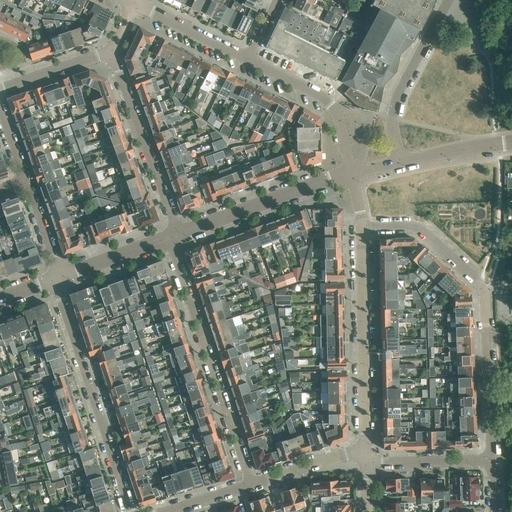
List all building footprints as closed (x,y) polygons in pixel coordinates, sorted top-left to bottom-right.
[(61,0),(59,5),(69,10),(73,0),(61,0)] [(84,0),(73,0),(69,10),(79,15),(86,1),(84,0)] [(206,6),(202,4),(204,0),(193,0),(190,8),(194,9),(199,11),(202,13),(206,6)] [(206,6),(202,13),(207,15),(207,16),(210,18),(219,0),(214,0),(213,1),(210,0),(204,0),(202,4),(206,6)] [(219,0),(210,18),(214,20),(214,19),(219,21),(226,8),(221,5),(224,0),(219,0)] [(237,0),(237,1),(256,10),(258,5),(259,5),(261,2),(256,0),(237,0)] [(320,7),(314,4),(305,0),(297,0),(294,7),(315,17),(320,7)] [(343,93),(358,107),(377,112),(384,85),(396,72),(400,54),(413,41),(414,40),(432,4),(431,3),(432,0),(358,0),(373,8),(371,12),(365,8),(360,17),(366,20),(352,47),(358,49),(340,81),(350,87),(343,93)] [(102,31),(110,15),(109,12),(88,2),(83,13),(91,17),(88,24),(102,31)] [(230,10),(226,8),(219,21),(224,24),(227,26),(237,7),(233,5),(230,10)] [(30,14),(32,11),(23,6),(21,9),(22,9),(21,10),(30,14)] [(343,61),(362,26),(344,17),(337,31),(286,6),(266,46),(334,80),(335,78),(343,61)] [(241,9),(237,7),(227,26),(230,28),(231,27),(236,29),(243,16),(239,14),(241,9)] [(332,13),(333,13),(340,17),(343,11),(334,7),(332,13)] [(41,17),(42,16),(32,11),(30,14),(40,19),(41,17)] [(246,18),(243,16),(236,29),(244,34),(246,31),(247,32),(249,27),(248,27),(252,19),(254,13),(249,11),(246,18)] [(340,17),(333,13),(329,23),(336,27),(340,17)] [(12,19),(3,15),(0,21),(0,29),(6,33),(12,19)] [(15,37),(22,24),(12,19),(6,33),(15,37)] [(31,28),(22,24),(15,37),(24,42),(27,36),(30,30),(31,28)] [(102,31),(88,24),(85,30),(81,31),(85,42),(99,37),(102,31)] [(85,42),(81,31),(80,28),(69,31),(74,46),(85,42)] [(139,28),(132,43),(143,48),(146,43),(149,45),(147,50),(151,53),(159,37),(152,34),(139,28)] [(74,46),(69,31),(59,35),(64,49),(74,46)] [(64,49),(59,35),(48,38),(53,53),(64,49)] [(160,57),(167,43),(166,42),(165,40),(159,37),(151,53),(156,55),(154,59),(158,61),(160,57)] [(37,43),(41,57),(51,54),(47,40),(37,43)] [(27,47),(32,61),(41,57),(37,43),(27,47)] [(124,59),(132,80),(148,74),(146,68),(144,63),(147,57),(140,54),(143,48),(132,43),(124,59)] [(176,47),(167,43),(160,57),(165,59),(162,63),(166,65),(176,47)] [(184,51),(176,47),(166,65),(170,67),(173,63),(177,65),(184,51)] [(192,55),(184,51),(177,65),(181,67),(174,81),(179,84),(183,74),(192,55)] [(202,60),(201,60),(192,55),(183,74),(192,78),(194,74),(195,74),(202,60)] [(204,79),(212,64),(203,60),(202,60),(195,74),(196,75),(193,81),(201,85),(204,79)] [(212,64),(204,79),(209,81),(204,91),(208,93),(209,91),(220,69),(212,64)] [(222,70),(220,69),(209,91),(208,93),(206,97),(211,98),(213,93),(217,85),(221,87),(229,72),(224,69),(222,70)] [(84,84),(90,87),(96,74),(89,70),(67,78),(73,94),(76,102),(77,107),(85,104),(79,88),(81,88),(80,85),(84,84)] [(234,74),(229,72),(221,87),(218,93),(223,95),(221,98),(225,100),(227,96),(237,77),(234,76),(234,74)] [(100,92),(102,98),(112,94),(106,79),(96,74),(90,87),(100,92)] [(136,89),(151,83),(156,81),(154,77),(150,78),(148,74),(132,80),(134,86),(136,86),(136,89)] [(245,81),(237,77),(227,96),(232,98),(234,93),(238,95),(245,81)] [(61,81),(58,82),(63,97),(65,102),(69,101),(68,96),(73,94),(67,78),(62,80),(61,81)] [(248,101),(255,86),(245,81),(238,95),(242,98),(240,102),(244,104),(246,100),(248,101)] [(63,97),(58,82),(50,85),(57,105),(57,106),(65,103),(65,102),(63,97)] [(136,89),(140,97),(152,93),(163,88),(162,84),(153,87),(151,83),(136,89)] [(50,85),(41,88),(48,108),(52,106),(52,107),(57,105),(50,85)] [(252,114),(264,91),(255,86),(248,101),(244,110),(252,114)] [(143,106),(152,103),(158,101),(156,96),(166,93),(165,92),(170,90),(168,87),(163,88),(152,93),(140,97),(143,106)] [(41,88),(39,89),(37,88),(35,89),(32,90),(37,104),(38,106),(42,105),(46,114),(49,113),(50,117),(51,117),(48,108),(41,88)] [(12,113),(13,113),(28,108),(37,104),(32,90),(7,99),(12,113)] [(175,91),(173,95),(181,101),(184,95),(175,91)] [(265,109),(272,95),(264,91),(252,114),(246,126),(250,128),(260,107),(265,109)] [(94,114),(100,112),(100,111),(115,106),(115,105),(116,105),(112,94),(102,98),(90,102),(94,114)] [(272,95),(265,109),(269,111),(262,125),(266,127),(280,99),(272,95)] [(182,102),(188,106),(191,100),(185,97),(182,102)] [(172,98),(175,106),(181,104),(172,98)] [(277,115),(281,117),(288,103),(280,99),(266,127),(265,130),(270,132),(277,115)] [(143,106),(144,108),(147,117),(162,111),(160,107),(165,105),(163,101),(158,103),(158,101),(152,103),(143,106)] [(191,109),(197,114),(201,106),(195,103),(191,109)] [(280,132),(284,124),(286,119),(290,121),(297,106),(293,104),(291,104),(288,103),(281,117),(273,134),(276,136),(279,131),(280,132)] [(96,122),(118,114),(115,106),(100,111),(102,115),(93,119),(94,123),(96,122)] [(319,117),(297,106),(290,121),(290,122),(287,128),(291,128),(320,127),(319,117)] [(32,117),(36,115),(40,114),(39,109),(30,112),(28,108),(13,113),(16,122),(32,117)] [(163,115),(162,111),(147,117),(150,126),(179,115),(177,110),(163,115)] [(96,122),(99,131),(121,123),(118,114),(96,122)] [(210,114),(207,121),(212,126),(213,124),(215,120),(216,117),(210,114)] [(181,120),(179,115),(150,126),(153,134),(168,129),(167,125),(181,120)] [(19,131),(39,124),(38,120),(33,121),(32,117),(16,122),(19,131)] [(207,125),(199,118),(195,119),(198,128),(207,125)] [(75,123),(71,125),(73,131),(79,129),(81,128),(78,119),(74,121),(75,123)] [(213,124),(212,126),(218,129),(221,123),(215,120),(213,124)] [(102,140),(125,132),(121,123),(99,131),(102,140)] [(41,128),(39,124),(19,131),(23,140),(38,134),(36,130),(41,128)] [(228,137),(232,128),(224,124),(220,131),(228,137)] [(62,128),(65,136),(67,135),(72,134),(69,125),(62,128)] [(176,136),(175,132),(173,127),(168,129),(153,134),(154,137),(153,138),(155,143),(171,138),(176,136)] [(291,152),(291,153),(320,151),(320,127),(291,128),(291,130),(288,130),(288,132),(288,138),(293,151),(291,152)] [(73,131),(76,139),(82,137),(79,129),(73,131)] [(222,136),(216,131),(210,133),(212,140),(222,136)] [(238,141),(241,135),(233,131),(230,138),(238,141)] [(102,140),(105,148),(128,140),(125,132),(102,140)] [(23,141),(26,150),(42,145),(46,143),(43,134),(38,136),(38,134),(23,140),(23,141)] [(67,135),(70,145),(75,143),(72,134),(67,135)] [(76,139),(79,148),(85,146),(82,137),(76,139)] [(173,142),(171,138),(155,143),(157,149),(159,149),(160,152),(179,145),(178,140),(173,142)] [(132,149),(130,143),(129,143),(128,140),(105,148),(106,148),(109,157),(132,149)] [(69,145),(72,154),(79,152),(75,143),(70,145),(69,145)] [(43,149),(42,145),(26,150),(30,159),(49,152),(48,147),(43,149)] [(182,153),(181,149),(179,145),(160,152),(163,160),(182,153)] [(81,154),(82,154),(88,152),(86,146),(85,146),(79,148),(81,154)] [(133,155),(134,154),(132,149),(109,157),(105,159),(108,168),(114,165),(134,158),(133,155)] [(193,149),(182,153),(163,160),(166,169),(181,164),(180,160),(195,154),(193,149)] [(267,162),(261,164),(266,180),(276,176),(271,160),(268,154),(266,149),(262,151),(267,162)] [(222,151),(212,154),(214,160),(224,157),(222,151)] [(291,153),(297,169),(321,161),(320,151),(291,153)] [(30,159),(33,168),(53,161),(49,152),(30,159)] [(75,163),(78,162),(81,161),(82,160),(79,152),(72,154),(75,163)] [(292,172),(297,169),(291,153),(281,156),(286,172),(290,171),(292,172)] [(216,164),(214,160),(212,154),(205,157),(208,166),(208,167),(216,164)] [(206,166),(203,156),(198,158),(201,167),(206,166)] [(271,160),(276,176),(286,172),(281,156),(271,160)] [(114,165),(118,175),(138,167),(134,158),(114,165)] [(51,171),(60,168),(57,159),(53,161),(33,168),(34,171),(33,172),(35,177),(51,171)] [(239,166),(247,187),(257,183),(251,167),(249,162),(239,166)] [(89,174),(95,172),(96,172),(93,163),(91,164),(86,166),(89,174)] [(166,169),(170,180),(185,175),(184,173),(189,171),(187,166),(182,168),(181,164),(166,169)] [(251,167),(257,183),(266,180),(261,164),(251,167)] [(231,175),(237,191),(247,187),(239,166),(229,169),(231,175)] [(124,177),(125,181),(141,176),(138,167),(118,175),(119,178),(124,177)] [(5,168),(0,170),(0,180),(9,177),(8,173),(7,173),(5,168)] [(205,168),(199,170),(202,177),(208,175),(205,168)] [(78,172),(81,180),(88,178),(85,169),(84,169),(81,171),(78,172)] [(39,186),(60,178),(63,177),(62,172),(53,176),(51,171),(35,177),(37,182),(38,183),(39,186)] [(221,178),(227,194),(237,191),(231,175),(226,177),(224,171),(219,173),(221,178)] [(89,174),(92,183),(98,181),(95,172),(89,174)] [(185,175),(170,180),(173,189),(193,182),(191,177),(186,179),(185,175)] [(141,176),(125,181),(121,183),(123,190),(122,190),(122,193),(124,192),(144,185),(141,176)] [(39,186),(42,194),(62,187),(67,185),(66,180),(61,181),(60,178),(39,186)] [(88,178),(81,180),(84,189),(91,186),(88,178)] [(227,194),(221,178),(211,182),(216,198),(227,194)] [(173,189),(176,197),(191,192),(190,188),(194,187),(193,182),(173,189)] [(207,203),(213,201),(213,199),(216,198),(211,182),(201,186),(204,194),(202,195),(205,203),(207,203)] [(95,192),(102,190),(99,183),(93,186),(95,192)] [(132,198),(148,193),(148,192),(147,192),(144,185),(124,192),(126,196),(131,194),(132,198)] [(91,186),(84,189),(88,198),(95,195),(91,186)] [(61,197),(60,197),(65,196),(62,187),(42,194),(45,203),(61,197)] [(97,195),(107,198),(104,189),(102,190),(95,192),(97,195)] [(191,192),(176,197),(176,198),(181,212),(205,203),(202,195),(201,191),(193,194),(193,191),(191,192)] [(0,204),(0,208),(18,202),(16,198),(17,197),(15,193),(0,198),(0,202),(0,204)] [(111,199),(119,202),(120,202),(117,194),(109,196),(111,199)] [(143,209),(152,205),(148,195),(126,203),(130,214),(143,209)] [(49,212),(50,214),(65,208),(64,206),(69,205),(67,200),(62,202),(61,197),(45,203),(49,212)] [(96,197),(86,200),(87,203),(89,203),(91,206),(99,204),(96,197)] [(109,200),(96,197),(99,204),(99,205),(100,206),(109,203),(109,200)] [(19,206),(18,202),(0,208),(0,212),(3,211),(5,217),(22,211),(20,206),(19,206)] [(152,223),(158,220),(152,205),(143,209),(144,213),(141,214),(142,218),(129,223),(128,223),(131,230),(136,228),(152,223)] [(53,222),(73,215),(71,211),(66,213),(65,208),(50,214),(53,222)] [(307,238),(304,229),(311,227),(305,209),(299,211),(298,212),(294,214),(302,235),(303,239),(307,238)] [(315,227),(324,227),(341,227),(342,227),(342,210),(341,209),(307,209),(315,227)] [(0,228),(4,227),(24,220),(23,216),(23,215),(22,211),(5,217),(7,221),(0,223),(0,228)] [(125,214),(115,217),(119,228),(121,233),(124,231),(125,232),(131,230),(128,223),(129,223),(125,214)] [(294,214),(284,218),(288,228),(290,234),(292,239),(302,235),(294,214)] [(56,231),(63,228),(71,226),(70,221),(74,219),(73,215),(53,222),(56,231)] [(119,228),(115,217),(105,221),(108,228),(111,236),(121,233),(119,228)] [(275,221),(281,238),(290,234),(288,228),(284,218),(275,221)] [(4,227),(4,228),(5,231),(10,229),(12,233),(28,228),(27,224),(25,223),(24,220),(4,227)] [(95,224),(97,228),(101,240),(111,236),(108,228),(105,221),(95,224)] [(271,242),(281,238),(275,221),(265,225),(271,242)] [(56,231),(59,240),(68,236),(74,234),(72,230),(77,228),(76,224),(71,226),(63,228),(56,231)] [(97,228),(95,224),(84,228),(90,245),(96,243),(97,241),(101,240),(97,228)] [(261,246),(271,242),(265,225),(261,226),(259,226),(254,227),(261,246)] [(248,231),(245,232),(251,249),(261,246),(254,227),(251,228),(249,230),(248,231)] [(320,238),(342,238),(341,228),(341,227),(324,227),(324,233),(319,233),(313,234),(312,238),(319,238),(320,238)] [(2,247),(7,245),(30,237),(29,233),(30,232),(28,228),(12,233),(13,238),(3,242),(3,241),(0,241),(0,246),(2,246),(2,247)] [(63,255),(88,246),(83,232),(77,234),(79,241),(73,243),(72,241),(70,242),(68,236),(59,240),(58,240),(63,255)] [(245,251),(251,249),(245,232),(235,235),(243,258),(247,257),(245,251)] [(235,235),(225,239),(231,256),(237,254),(239,259),(240,261),(243,260),(242,258),(243,258),(235,235)] [(18,251),(34,245),(33,244),(34,244),(32,239),(32,240),(30,237),(7,245),(8,249),(17,246),(18,251)] [(324,248),(342,248),(342,238),(320,238),(321,242),(324,242),(324,248)] [(409,239),(409,245),(409,247),(411,249),(406,255),(415,263),(427,251),(414,238),(409,239)] [(225,239),(214,242),(221,259),(231,256),(225,239)] [(379,251),(396,251),(396,244),(402,244),(402,245),(409,245),(409,239),(378,239),(379,251)] [(209,262),(207,262),(206,263),(210,273),(224,269),(221,259),(214,242),(204,246),(209,262)] [(12,272),(16,270),(13,261),(12,261),(8,249),(7,245),(2,247),(7,258),(2,260),(7,275),(12,273),(12,272)] [(201,265),(206,263),(207,262),(202,246),(184,252),(190,269),(201,265)] [(21,258),(13,261),(16,270),(17,271),(39,263),(40,261),(35,247),(19,253),(21,258)] [(302,264),(307,248),(306,248),(297,251),(300,259),(301,263),(302,264)] [(320,259),(324,259),(342,259),(342,248),(324,248),(324,255),(320,255),(320,259)] [(379,261),(403,260),(403,256),(396,256),(396,251),(379,251),(379,261)] [(413,281),(434,258),(427,251),(415,263),(419,267),(415,272),(409,275),(409,280),(409,282),(412,283),(413,281)] [(425,282),(441,264),(434,258),(413,281),(415,285),(421,279),(425,282)] [(258,259),(255,260),(260,275),(264,274),(258,259)] [(324,259),(325,270),(342,269),(342,259),(324,259)] [(379,270),(396,270),(396,265),(403,265),(403,260),(379,261),(379,270)] [(157,280),(158,284),(169,280),(162,261),(147,266),(152,281),(157,280)] [(194,279),(210,273),(206,263),(201,265),(190,269),(194,279)] [(437,283),(449,271),(441,264),(425,282),(418,290),(420,294),(433,280),(437,283)] [(147,266),(134,271),(137,281),(144,278),(145,284),(152,281),(147,266)] [(342,269),(325,270),(325,281),(343,281),(343,275),(342,273),(342,269)] [(293,272),(296,281),(297,281),(300,270),(292,271),(293,272)] [(379,270),(379,280),(409,280),(409,275),(407,275),(396,276),(396,270),(379,270)] [(436,298),(456,277),(449,271),(437,283),(441,287),(436,293),(433,296),(436,298)] [(222,275),(216,277),(216,276),(211,278),(210,273),(194,279),(196,285),(197,285),(197,287),(213,282),(223,279),(222,275)] [(289,273),(283,275),(286,284),(286,285),(292,283),(289,273)] [(249,278),(264,285),(261,276),(260,276),(260,275),(249,278)] [(273,278),(276,288),(286,284),(283,275),(273,278)] [(135,311),(137,310),(145,308),(143,303),(139,305),(135,294),(139,293),(134,277),(133,277),(132,276),(128,278),(129,279),(125,280),(135,311)] [(451,296),(452,295),(456,291),(458,292),(464,285),(456,277),(436,298),(431,303),(431,304),(433,306),(435,306),(447,293),(451,296)] [(130,313),(131,313),(135,311),(125,280),(122,281),(121,280),(116,282),(122,299),(126,297),(129,306),(128,307),(130,313)] [(169,280),(158,284),(152,285),(154,290),(142,294),(143,299),(147,298),(150,296),(150,297),(171,290),(170,287),(171,286),(169,280)] [(409,280),(379,280),(379,290),(397,290),(397,284),(404,284),(404,283),(409,283),(409,282),(409,280)] [(248,281),(246,282),(249,290),(259,286),(248,281)] [(111,285),(108,286),(114,307),(119,305),(117,300),(122,299),(116,282),(111,284),(111,285)] [(197,287),(200,296),(225,288),(224,283),(214,287),(213,282),(197,287)] [(344,289),(344,282),(325,283),(325,294),(343,294),(343,290),(344,289)] [(71,300),(72,304),(99,295),(95,285),(69,295),(70,296),(69,297),(70,299),(71,300)] [(456,291),(452,295),(453,296),(454,307),(471,307),(470,291),(464,285),(458,292),(456,291)] [(114,307),(108,286),(104,287),(103,287),(100,288),(100,289),(99,289),(104,305),(109,303),(113,317),(117,316),(116,311),(114,307)] [(256,298),(262,296),(270,293),(269,291),(260,287),(253,289),(256,298)] [(221,299),(220,295),(227,292),(225,288),(200,296),(203,305),(221,299)] [(274,296),(284,296),(284,295),(286,288),(274,291),(274,292),(274,296)] [(157,299),(159,304),(174,299),(171,290),(150,297),(152,301),(157,299)] [(379,290),(380,299),(420,299),(416,290),(411,291),(411,295),(404,295),(404,290),(397,290),(379,290)] [(270,293),(262,296),(264,304),(272,302),(270,293)] [(319,305),(325,305),(343,305),(343,294),(325,294),(319,294),(319,305)] [(72,308),(74,313),(91,307),(89,302),(100,299),(99,295),(72,304),(73,307),(72,308)] [(284,296),(274,296),(276,303),(276,304),(290,304),(289,296),(284,296)] [(427,308),(431,304),(431,303),(425,297),(423,299),(427,308)] [(206,314),(228,307),(233,305),(232,300),(226,302),(225,298),(221,299),(203,305),(206,314)] [(177,308),(174,299),(159,304),(160,308),(155,310),(157,314),(177,308)] [(420,299),(380,299),(380,309),(397,309),(397,304),(415,303),(415,309),(425,309),(420,299)] [(29,328),(36,325),(51,320),(45,303),(23,311),(29,328)] [(272,304),(266,307),(268,316),(274,314),(272,304)] [(343,315),(343,305),(325,305),(326,315),(326,316),(343,315)] [(77,317),(78,321),(104,312),(103,308),(92,312),(91,307),(74,313),(75,317),(77,317)] [(228,307),(206,314),(209,323),(210,324),(230,317),(229,316),(231,316),(228,307)] [(471,307),(454,307),(454,313),(447,313),(447,318),(471,317),(471,307)] [(163,318),(164,321),(180,316),(177,308),(157,314),(152,316),(154,321),(163,318)] [(380,309),(380,319),(412,318),(412,314),(397,314),(397,309),(380,309)] [(137,310),(135,311),(131,313),(134,321),(139,320),(140,319),(137,310)] [(16,315),(13,316),(20,336),(24,335),(23,330),(27,329),(21,312),(17,313),(16,315)] [(77,323),(80,330),(97,324),(95,320),(106,316),(104,312),(78,321),(78,322),(77,323)] [(268,316),(270,324),(276,322),(274,314),(268,316)] [(326,316),(326,315),(320,315),(320,327),(326,326),(343,326),(343,315),(326,316)] [(20,336),(13,316),(9,318),(8,317),(4,318),(5,321),(10,335),(15,333),(17,338),(20,336)] [(183,325),(180,316),(164,321),(166,326),(161,327),(163,332),(183,325)] [(210,324),(210,325),(213,334),(228,329),(235,327),(232,318),(230,319),(230,317),(210,324)] [(455,327),(472,326),(471,317),(447,318),(447,322),(454,321),(455,327)] [(412,318),(380,319),(380,329),(397,328),(397,323),(415,322),(415,318),(412,318)] [(33,336),(53,330),(52,324),(52,323),(51,320),(36,325),(38,330),(32,332),(33,336)] [(142,329),(139,320),(134,321),(137,330),(142,329)] [(0,334),(2,340),(4,346),(8,345),(12,356),(17,354),(10,335),(5,321),(2,322),(0,321),(0,334)] [(83,337),(84,339),(108,330),(107,326),(98,329),(97,324),(80,330),(82,337),(83,337)] [(169,334),(170,339),(185,334),(183,325),(163,332),(158,333),(159,337),(169,334)] [(326,326),(326,337),(344,336),(343,326),(326,326)] [(448,337),(472,336),(472,326),(455,327),(455,332),(448,332),(448,337)] [(213,334),(216,342),(248,332),(246,327),(230,333),(228,329),(213,334)] [(280,329),(282,336),(289,337),(288,328),(280,329)] [(381,338),(398,338),(398,333),(405,333),(405,328),(397,328),(380,329),(381,338)] [(139,339),(144,337),(145,337),(142,329),(137,330),(139,339)] [(42,343),(57,338),(55,333),(55,334),(53,330),(33,336),(22,340),(24,345),(35,340),(41,338),(42,343)] [(108,330),(84,339),(85,341),(84,342),(85,347),(86,346),(87,347),(103,342),(101,337),(110,334),(108,330)] [(136,340),(133,331),(127,333),(130,342),(136,340)] [(216,342),(219,351),(238,345),(237,341),(250,336),(248,332),(216,342)] [(172,343),(167,345),(162,346),(163,351),(188,342),(185,334),(170,339),(172,343)] [(344,336),(326,337),(320,337),(320,347),(344,347),(344,336)] [(472,336),(448,337),(448,341),(455,341),(455,346),(473,346),(472,336)] [(37,354),(39,354),(59,347),(57,343),(58,342),(57,338),(42,343),(44,347),(35,350),(37,354)] [(111,339),(103,342),(87,347),(88,350),(87,350),(88,356),(89,355),(90,356),(96,354),(106,351),(104,346),(113,343),(111,339)] [(139,349),(136,340),(130,342),(133,351),(139,349)] [(415,350),(415,345),(398,346),(398,340),(381,340),(381,350),(405,350),(415,350)] [(170,358),(176,356),(191,351),(188,342),(163,351),(162,351),(163,356),(169,354),(170,358)] [(219,355),(221,360),(242,353),(240,349),(239,345),(238,345),(219,351),(220,354),(219,355)] [(473,346),(455,346),(456,352),(448,352),(449,356),(473,355),(473,346)] [(48,360),(63,356),(61,351),(60,351),(59,347),(39,354),(41,358),(46,356),(48,360)] [(117,347),(106,351),(96,354),(97,357),(96,358),(98,363),(115,358),(120,356),(117,347)] [(320,347),(320,358),(344,358),(344,347),(320,347)] [(26,350),(20,353),(22,359),(29,356),(26,350)] [(381,360),(398,360),(398,355),(426,354),(426,350),(415,350),(405,350),(381,350),(381,360)] [(177,361),(173,362),(166,364),(168,369),(174,366),(194,360),(191,351),(176,356),(177,361)] [(281,351),(277,352),(274,353),(275,362),(277,362),(278,362),(283,360),(281,351)] [(244,358),(242,353),(221,360),(223,366),(224,367),(225,370),(245,363),(251,361),(249,356),(244,358)] [(115,358),(98,363),(99,367),(101,368),(102,371),(127,363),(136,360),(142,358),(141,355),(141,354),(116,362),(115,358)] [(150,356),(146,357),(145,357),(148,366),(153,364),(154,364),(151,355),(150,356)] [(456,366),(473,365),(473,355),(449,356),(449,357),(444,357),(444,361),(456,360),(456,366)] [(38,373),(65,365),(63,360),(64,360),(63,356),(48,360),(49,365),(37,369),(38,373)] [(344,358),(320,358),(320,363),(326,362),(327,369),(345,369),(345,363),(344,362),(344,358)] [(174,366),(177,375),(197,369),(194,360),(174,366)] [(381,360),(381,370),(415,369),(415,365),(398,365),(398,360),(381,360)] [(128,367),(127,363),(102,371),(103,375),(102,375),(104,381),(121,375),(119,370),(128,367)] [(228,379),(253,370),(259,368),(257,364),(246,367),(245,363),(225,370),(228,379)] [(66,370),(65,365),(38,373),(31,375),(32,380),(52,373),(54,378),(66,374),(69,373),(68,370),(66,370)] [(473,365),(456,366),(445,366),(445,369),(449,369),(449,375),(457,375),(457,377),(474,377),(473,365)] [(20,369),(17,371),(19,379),(25,377),(23,369),(20,369)] [(197,369),(177,375),(174,376),(177,385),(185,383),(201,378),(199,372),(198,372),(197,369)] [(415,369),(381,370),(382,379),(398,379),(398,374),(406,373),(415,373),(415,369)] [(228,379),(231,387),(251,381),(249,376),(254,374),(253,370),(228,379)] [(154,383),(163,380),(164,380),(161,371),(156,373),(155,373),(151,375),(154,383)] [(320,383),(327,383),(345,382),(344,378),(345,377),(345,371),(327,371),(327,378),(320,378),(320,383)] [(5,375),(8,383),(17,379),(14,372),(5,375)] [(297,372),(289,373),(290,382),(298,382),(297,372)] [(68,380),(66,376),(66,374),(54,378),(54,380),(52,381),(53,385),(41,389),(43,394),(68,385),(67,381),(68,380)] [(121,375),(104,381),(105,385),(106,385),(108,389),(132,381),(131,377),(122,380),(121,375)] [(147,376),(142,377),(141,378),(143,387),(151,384),(148,375),(147,376)] [(457,383),(450,383),(450,387),(474,386),(474,377),(457,377),(457,383)] [(176,396),(179,395),(203,387),(203,384),(203,383),(201,378),(185,383),(186,388),(175,392),(176,396)] [(382,389),(406,388),(415,388),(414,384),(399,384),(398,379),(382,379),(382,389)] [(157,392),(163,390),(160,383),(164,382),(163,380),(154,383),(157,392)] [(134,385),(132,381),(108,389),(109,392),(108,393),(109,396),(110,396),(111,398),(126,392),(125,388),(134,385)] [(251,381),(231,387),(234,396),(234,397),(249,392),(249,391),(258,388),(258,387),(262,386),(262,385),(258,386),(257,383),(252,385),(251,381)] [(280,392),(287,390),(288,389),(285,381),(276,384),(279,392),(280,392)] [(18,382),(13,384),(16,394),(21,392),(18,382)] [(345,393),(345,382),(327,383),(327,393),(345,393)] [(44,398),(50,396),(51,400),(72,394),(71,391),(70,390),(68,385),(43,394),(44,398)] [(474,386),(450,387),(450,392),(458,392),(458,397),(475,396),(474,386)] [(203,387),(179,395),(182,404),(184,403),(206,396),(203,387)] [(26,399),(33,397),(30,388),(23,390),(26,399)] [(234,397),(234,398),(237,407),(261,399),(265,397),(262,388),(250,393),(249,392),(234,397)] [(382,398),(399,398),(399,393),(406,393),(406,388),(382,389),(382,398)] [(166,399),(163,390),(157,392),(160,401),(165,400),(166,399)] [(290,399),(287,390),(280,392),(283,401),(290,399)] [(114,408),(135,401),(148,397),(146,393),(129,399),(127,394),(111,400),(112,401),(111,401),(112,406),(113,405),(114,408)] [(301,393),(292,393),(292,398),(293,404),(299,404),(301,404),(301,398),(301,393)] [(327,404),(345,404),(345,393),(327,393),(327,404)] [(42,409),(44,413),(74,403),(72,398),(73,397),(72,394),(51,400),(53,405),(42,409)] [(184,403),(187,412),(209,404),(206,396),(184,403)] [(448,397),(448,402),(446,402),(446,407),(475,406),(475,396),(458,397),(448,397)] [(36,406),(33,397),(26,399),(29,408),(36,406)] [(116,417),(133,412),(137,410),(136,406),(149,402),(148,397),(135,401),(114,408),(116,412),(115,412),(116,417)] [(265,397),(261,399),(237,407),(240,415),(256,410),(263,408),(261,404),(266,402),(265,397)] [(382,408),(412,408),(415,407),(415,403),(399,403),(399,398),(382,398),(382,408)] [(0,412),(5,411),(25,404),(23,400),(4,407),(1,401),(0,401),(0,412)] [(56,414),(57,418),(78,411),(77,409),(76,408),(74,403),(44,413),(45,417),(56,414)] [(154,414),(160,413),(160,412),(157,404),(150,406),(153,415),(154,414)] [(187,412),(189,420),(190,421),(212,413),(209,404),(187,412)] [(322,410),(323,414),(345,414),(345,404),(327,404),(327,410),(322,410)] [(29,408),(32,416),(38,414),(36,406),(29,408)] [(475,406),(446,407),(446,416),(451,416),(451,411),(458,411),(458,416),(475,415),(475,406)] [(18,411),(17,407),(5,411),(7,415),(18,411)] [(168,408),(163,410),(166,419),(171,417),(168,408)] [(382,418),(399,417),(399,412),(412,412),(412,408),(382,408),(382,418)] [(263,418),(263,417),(272,414),(271,411),(268,412),(268,411),(258,415),(256,410),(240,415),(243,424),(263,418)] [(424,417),(425,448),(435,448),(434,431),(429,431),(428,410),(424,410),(425,417),(424,417)] [(444,431),(439,431),(438,410),(434,410),(434,431),(435,448),(445,448),(445,441),(444,431)] [(53,430),(55,429),(80,420),(78,415),(79,415),(78,411),(57,418),(59,422),(51,425),(53,430)] [(119,422),(120,426),(145,417),(143,413),(134,416),(133,412),(116,417),(118,422),(119,422)] [(160,413),(154,414),(157,423),(163,421),(160,412),(160,413)] [(293,414),(290,417),(301,454),(311,450),(305,434),(300,436),(295,419),(300,418),(299,412),(293,414)] [(299,412),(300,418),(301,421),(309,419),(308,418),(302,414),(299,412)] [(190,421),(189,420),(189,421),(190,425),(198,423),(200,427),(215,422),(212,413),(190,421)] [(345,414),(323,414),(317,415),(317,419),(323,419),(328,419),(328,424),(345,423),(345,414)] [(23,417),(27,429),(33,427),(28,415),(23,417)] [(447,426),(476,425),(475,415),(458,416),(459,421),(451,421),(451,416),(446,416),(447,426)] [(120,430),(122,435),(139,429),(137,425),(146,422),(145,417),(120,426),(121,430),(120,430)] [(166,419),(169,427),(174,426),(171,417),(166,419)] [(284,420),(281,417),(271,426),(273,434),(277,433),(275,428),(284,420)] [(286,421),(289,434),(291,439),(286,440),(291,457),(301,454),(290,417),(286,421)] [(412,422),(407,422),(399,422),(399,417),(382,418),(383,427),(412,427),(412,422)] [(420,432),(415,432),(415,442),(415,449),(425,448),(424,417),(420,417),(420,432)] [(264,422),(263,418),(243,424),(246,433),(262,428),(260,423),(264,422)] [(68,429),(69,434),(84,429),(82,425),(81,425),(80,420),(55,429),(56,433),(68,429)] [(192,435),(193,439),(218,431),(215,422),(200,427),(201,432),(192,435)] [(40,423),(37,424),(34,425),(33,426),(36,435),(41,434),(43,433),(40,423)] [(317,430),(316,430),(322,448),(346,441),(347,439),(346,424),(345,423),(328,424),(315,424),(317,430)] [(161,432),(166,430),(164,424),(158,426),(160,432),(161,432)] [(476,425),(447,426),(443,426),(444,431),(459,431),(459,435),(476,435),(476,425)] [(248,443),(264,438),(265,438),(263,432),(267,431),(266,426),(262,428),(246,433),(247,436),(246,437),(248,443)] [(316,430),(310,432),(309,427),(304,429),(305,434),(311,450),(314,449),(316,450),(322,448),(316,430)] [(412,427),(383,427),(383,437),(400,437),(400,431),(407,431),(412,431),(412,427)] [(84,429),(69,434),(71,438),(64,440),(66,444),(85,438),(84,433),(85,433),(84,429)] [(139,429),(122,435),(124,440),(125,440),(126,443),(135,440),(151,435),(149,431),(140,434),(139,429)] [(221,440),(218,431),(193,439),(195,443),(204,440),(205,445),(221,440)] [(6,435),(0,437),(0,452),(10,450),(32,444),(31,440),(23,442),(23,441),(15,443),(14,443),(9,444),(6,435)] [(445,441),(445,448),(477,447),(476,435),(459,435),(459,443),(453,443),(453,441),(445,441)] [(415,449),(415,442),(407,442),(407,444),(400,444),(400,437),(383,437),(383,449),(415,449)] [(78,450),(78,452),(89,449),(88,447),(89,446),(88,442),(87,443),(85,438),(66,444),(69,453),(78,450)] [(267,448),(264,438),(248,443),(252,453),(260,450),(267,448)] [(172,447),(169,439),(164,441),(162,442),(165,449),(172,447)] [(136,445),(135,440),(126,443),(119,445),(120,447),(119,447),(120,451),(121,451),(122,454),(138,449),(147,446),(146,441),(136,445)] [(195,453),(196,458),(224,449),(221,440),(205,445),(207,449),(195,453)] [(277,451),(270,453),(274,463),(286,459),(287,458),(291,457),(286,440),(275,444),(277,451)] [(93,447),(89,449),(78,452),(80,457),(74,459),(75,463),(95,457),(93,452),(94,451),(93,447)] [(172,447),(165,449),(167,457),(174,455),(172,447)] [(123,459),(125,463),(150,454),(148,450),(139,453),(138,449),(122,454),(121,454),(122,459),(123,459)] [(227,457),(224,449),(196,458),(197,462),(205,459),(205,460),(210,458),(211,462),(227,457)] [(0,463),(13,461),(10,450),(0,452),(0,463)] [(257,469),(274,463),(270,453),(262,456),(260,450),(252,453),(257,469)] [(184,457),(182,451),(175,453),(176,457),(179,456),(180,460),(184,458),(184,457)] [(150,454),(125,463),(126,465),(124,465),(127,472),(144,466),(142,462),(151,459),(150,454)] [(83,465),(84,470),(98,465),(97,461),(96,461),(95,457),(75,463),(77,467),(83,465)] [(208,468),(210,473),(230,466),(227,457),(211,462),(213,467),(208,468)] [(175,490),(166,463),(165,458),(160,460),(165,476),(161,477),(167,493),(168,492),(169,493),(172,492),(172,491),(175,490)] [(0,474),(15,472),(13,461),(0,463),(0,474)] [(56,470),(56,469),(53,461),(46,463),(49,472),(50,472),(56,470)] [(195,461),(186,464),(193,484),(197,483),(197,484),(201,483),(201,482),(202,482),(195,461)] [(170,462),(166,463),(175,490),(179,489),(180,490),(184,488),(179,472),(174,473),(170,462)] [(190,485),(193,484),(186,464),(182,465),(184,470),(179,472),(184,488),(189,487),(190,485)] [(76,477),(77,482),(100,474),(99,470),(100,469),(98,465),(84,470),(85,474),(76,477)] [(144,466),(127,472),(129,477),(130,477),(131,480),(152,473),(150,469),(145,471),(144,466)] [(210,473),(207,474),(202,475),(204,481),(212,479),(213,483),(234,476),(231,466),(230,466),(210,473)] [(56,470),(50,472),(53,479),(54,480),(61,477),(60,476),(63,475),(60,468),(57,469),(56,469),(56,470)] [(17,483),(15,472),(0,474),(0,481),(1,486),(17,483)] [(152,473),(131,480),(132,484),(131,485),(133,489),(149,484),(148,480),(153,477),(152,473)] [(85,489),(90,488),(105,483),(103,479),(102,479),(100,474),(77,482),(79,486),(82,485),(84,485),(85,489)] [(477,477),(468,477),(454,478),(455,484),(459,484),(459,489),(477,488),(478,488),(478,478),(477,478),(477,477)] [(432,500),(431,479),(427,480),(427,478),(421,479),(421,480),(420,480),(420,486),(414,487),(415,497),(414,497),(415,502),(415,505),(420,505),(420,499),(427,499),(427,501),(432,500)] [(443,491),(442,479),(441,479),(441,478),(436,478),(436,479),(431,479),(432,500),(437,500),(437,498),(443,498),(443,508),(448,508),(448,501),(448,491),(443,491)] [(408,497),(414,497),(415,497),(414,487),(414,484),(408,484),(408,479),(386,479),(386,480),(385,480),(385,482),(384,484),(384,487),(385,488),(385,490),(386,490),(386,491),(404,491),(403,485),(408,485),(408,497)] [(50,480),(45,481),(47,489),(49,495),(56,493),(55,490),(57,489),(55,482),(53,483),(51,484),(50,480)] [(63,480),(55,482),(57,489),(65,487),(63,480)] [(329,482),(330,494),(346,493),(348,490),(347,483),(344,480),(329,482)] [(330,494),(329,482),(311,483),(312,496),(330,494)] [(91,492),(85,494),(78,496),(79,500),(81,500),(106,492),(105,487),(106,487),(105,483),(90,488),(91,492)] [(149,484),(133,489),(134,494),(135,494),(136,498),(152,493),(163,489),(162,485),(151,488),(149,484)] [(24,485),(16,486),(18,493),(25,492),(24,485)] [(18,493),(16,486),(9,488),(10,494),(18,493)] [(298,487),(288,490),(295,510),(299,509),(298,507),(304,506),(298,487)] [(477,490),(477,488),(459,489),(459,494),(455,494),(455,492),(449,492),(449,498),(455,498),(455,500),(477,500),(477,496),(479,495),(478,491),(477,490)] [(152,493),(136,498),(137,501),(136,501),(138,506),(139,506),(140,507),(152,503),(156,502),(154,497),(159,495),(164,493),(163,489),(152,493)] [(295,510),(288,490),(279,493),(284,511),(295,511),(295,510)] [(94,500),(96,505),(110,500),(109,496),(108,497),(106,492),(81,500),(83,504),(94,500)] [(8,497),(4,498),(2,499),(5,509),(12,507),(8,497)] [(272,511),(268,497),(260,500),(258,500),(261,511),(272,511)] [(384,511),(403,511),(404,509),(408,509),(408,503),(415,502),(414,497),(408,497),(400,497),(400,503),(386,503),(386,504),(385,504),(384,511)] [(83,511),(82,507),(77,509),(73,498),(69,499),(73,511),(83,511)] [(73,511),(69,499),(65,501),(67,505),(67,508),(63,509),(63,511),(73,511)] [(113,511),(110,500),(96,505),(84,509),(85,511),(113,511)] [(261,511),(258,500),(248,503),(251,511),(261,511)] [(332,500),(330,501),(321,501),(320,511),(348,511),(348,506),(332,506),(332,500)]
